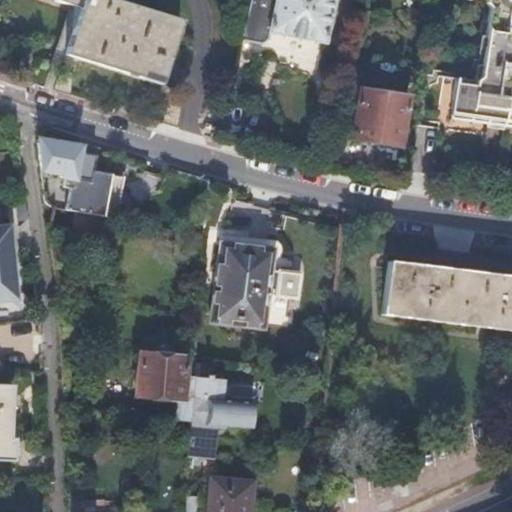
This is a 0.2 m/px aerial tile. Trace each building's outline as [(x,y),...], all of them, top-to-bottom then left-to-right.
[(38,0),(79,14),(65,56),(159,88),(180,27),(101,0),(38,0)] [(246,0),(238,41),(258,45),(266,40),(267,33),(274,0),(246,0)] [(274,0),(267,33),(322,44),(330,0),(274,0)] [(457,76),(452,108),(511,115),(511,0),(489,0),(489,4),(495,9),(487,61),(480,66),(478,79),(457,76)] [(226,94),(221,118),(244,123),(249,99),(226,94)] [(406,103),(358,96),(351,137),(399,145),(406,103)] [(36,140),(40,171),(59,175),(58,177),(64,178),(62,185),(69,187),(65,209),(74,210),(103,214),(116,216),(123,179),(92,173),(95,157),(79,154),(81,147),(37,137),(36,140)] [(103,214),(74,210),(68,246),(97,250),(103,214)] [(0,300),(3,300),(15,291),(1,224),(0,223),(0,300)] [(216,244),(210,320),(261,325),(264,292),(294,295),(296,270),(288,270),(289,265),(276,263),(275,269),(266,269),(268,248),(216,244)] [(511,279),(388,264),(381,318),(511,333),(511,279)] [(0,356),(35,356),(34,324),(0,324),(0,356)] [(174,401),(172,423),(188,424),(190,396),(192,374),(193,362),(194,351),(181,349),(171,337),(156,336),(145,346),(144,354),(138,354),(134,397),(174,401)] [(213,363),(193,362),(192,374),(212,376),(213,363)] [(221,399),(223,377),(212,376),(192,374),(190,396),(188,424),(186,455),(185,465),(192,465),(193,455),(204,456),(207,422),(215,423),(234,424),(251,426),(253,401),(221,399)] [(215,423),(207,422),(204,456),(211,457),(215,423)] [(211,471),(207,511),(248,511),(251,475),(211,471)] [(194,511),(195,502),(182,501),(180,511),(194,511)]
